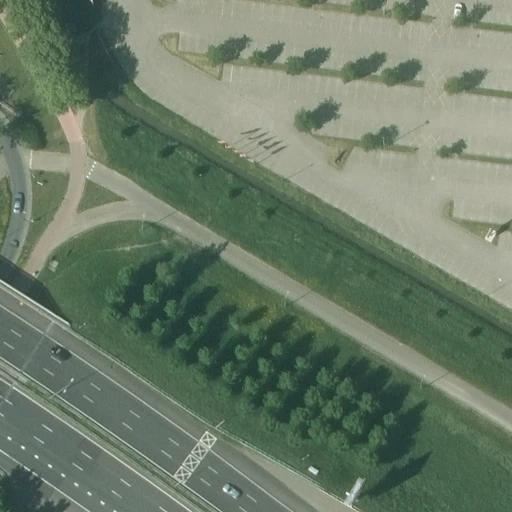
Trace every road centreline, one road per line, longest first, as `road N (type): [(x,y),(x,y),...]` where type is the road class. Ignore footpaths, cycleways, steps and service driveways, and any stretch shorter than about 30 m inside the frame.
road 1 (motorway): [(253,511),(0,332)]
road 2 (motorway): [(0,403),(151,511)]
road 3 (tertiary): [(0,271),(20,202),(0,130)]
